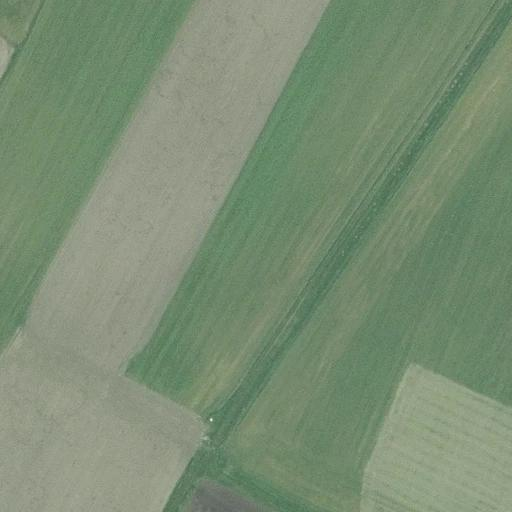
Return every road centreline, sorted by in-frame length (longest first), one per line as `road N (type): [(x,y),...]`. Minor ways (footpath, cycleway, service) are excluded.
road 1 (track): [(201,458),(511,4)]
road 2 (track): [(201,458),(314,511)]
